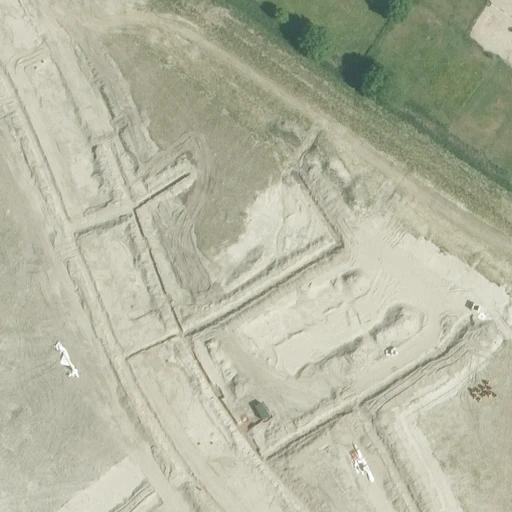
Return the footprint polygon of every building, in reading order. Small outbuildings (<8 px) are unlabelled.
[(0,169),(19,161),(8,136),(0,139),(0,169)] [(4,205),(0,206),(0,232),(5,243),(45,226),(44,225),(35,205),(9,217),(4,205)] [(13,262),(4,267),(10,280),(33,270),(27,258),(52,247),(50,242),(52,241),(45,226),(5,243),(13,262)] [(46,278),(15,294),(26,314),(57,298),(46,278)] [(57,298),(26,314),(36,334),(67,317),(57,298)] [(67,317),(36,334),(47,353),(78,336),(67,317)] [(78,336),(47,353),(57,372),(88,356),(78,336)] [(88,356),(57,372),(67,392),(98,375),(88,356)] [(98,375),(67,392),(78,411),(109,395),(98,375)] [(109,395),(78,411),(88,431),(119,414),(109,395)] [(269,418),(261,405),(255,409),(262,422),(269,418)] [(119,414),(88,431),(99,451),(130,434),(119,414)] [(11,511),(3,499),(0,501),(0,511),(11,511)]
